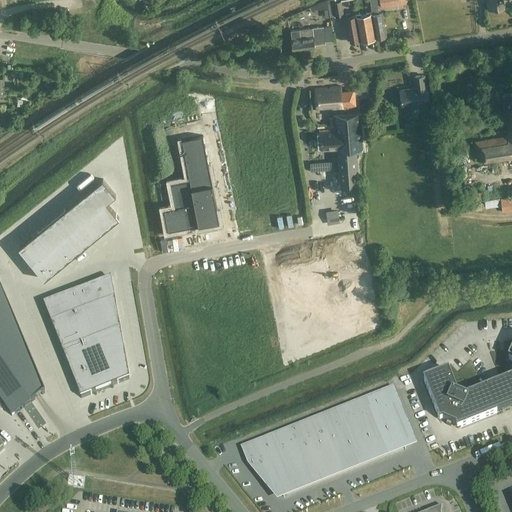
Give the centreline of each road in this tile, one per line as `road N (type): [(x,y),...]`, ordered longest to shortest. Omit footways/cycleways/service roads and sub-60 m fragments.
road 1 (unclassified): [(163,413),(142,279),(147,265),(312,234)]
road 2 (residential): [(251,74),(511,32)]
road 3 (unclassified): [(0,494),(78,435),(142,412),(163,413)]
road 4 (unknown): [(355,215),(380,346)]
road 5 (unclassified): [(240,511),(163,413)]
road 6 (unclassified): [(345,511),(457,468)]
